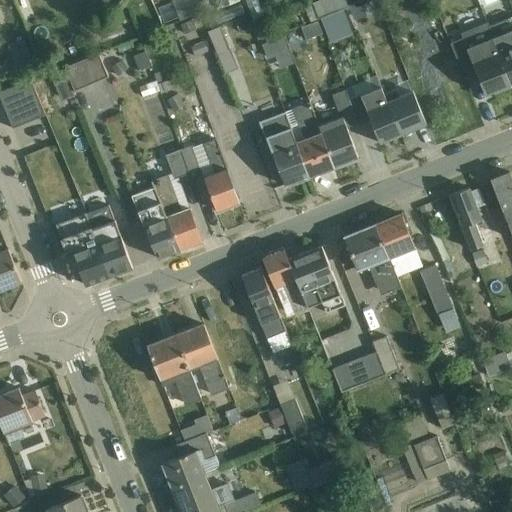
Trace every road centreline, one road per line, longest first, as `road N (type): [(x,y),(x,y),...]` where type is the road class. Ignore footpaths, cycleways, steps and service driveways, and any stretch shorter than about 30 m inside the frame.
road 1 (residential): [(511,139),(60,315)]
road 2 (residential): [(137,511),(60,315)]
road 3 (residential): [(60,315),(0,158)]
